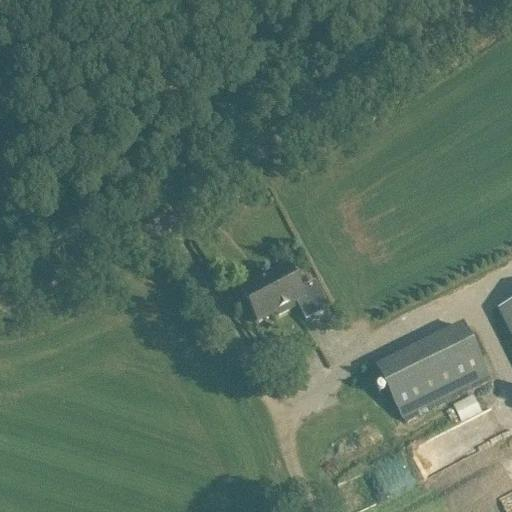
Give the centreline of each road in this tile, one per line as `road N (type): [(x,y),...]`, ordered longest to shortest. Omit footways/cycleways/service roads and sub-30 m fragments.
road 1 (unclassified): [(493,0),(92,264),(0,304)]
road 2 (track): [(309,511),(295,440),(162,219)]
